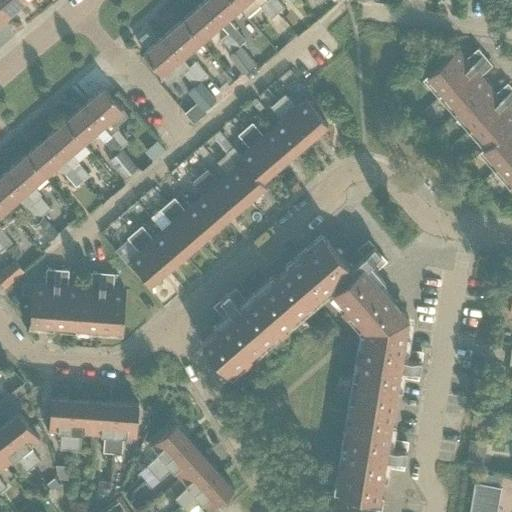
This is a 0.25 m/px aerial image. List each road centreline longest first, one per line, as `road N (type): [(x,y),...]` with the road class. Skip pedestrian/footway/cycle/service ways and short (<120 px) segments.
road 1 (residential): [(466,230),(428,222),(383,175),(352,172),(168,327)]
road 2 (residential): [(436,511),(438,498),(422,474),(461,266)]
road 3 (residential): [(285,511),(168,327)]
road 4 (residential): [(168,327),(131,357),(103,365),(36,360),(0,324)]
road 5 (residential): [(511,31),(361,13)]
